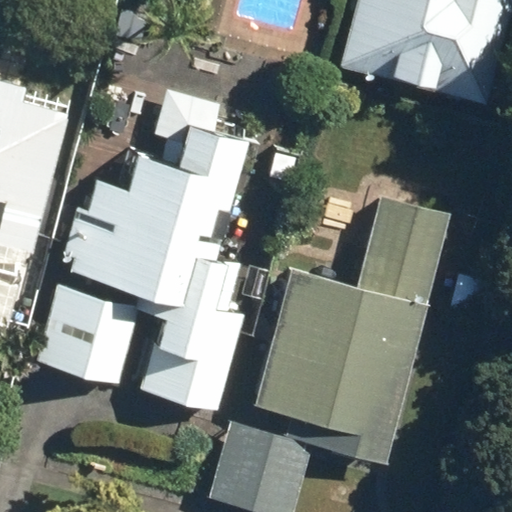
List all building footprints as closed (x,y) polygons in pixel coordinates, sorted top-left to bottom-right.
[(342,0),(328,58),(474,96),(499,0),(342,0)] [(0,239),(26,246),(61,109),(13,97),(17,81),(0,76),(0,239)] [(58,263),(156,290),(130,382),(207,403),(233,307),(216,302),(229,254),(208,248),(240,132),(202,122),(210,96),(156,81),(144,126),(154,129),(148,151),(126,144),(116,180),(83,172),(58,263)] [(274,427),(371,453),(439,203),(366,184),(341,274),(277,257),(240,395),(280,406),(274,427)] [(27,354),(109,375),(130,298),(48,276),(27,354)] [(198,488),(279,511),(301,438),(219,415),(198,488)]
